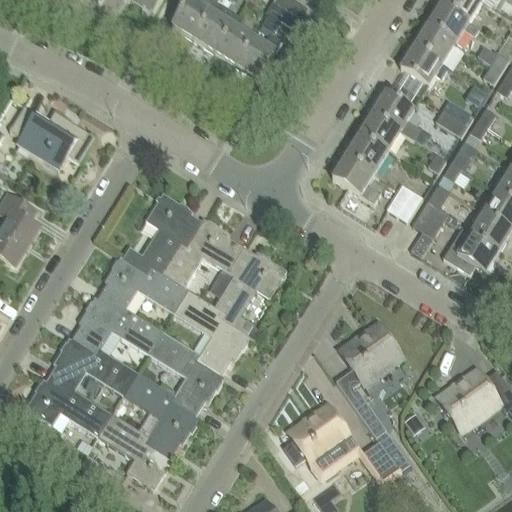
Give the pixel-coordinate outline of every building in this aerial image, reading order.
[(133,0),(130,5),(152,19),(163,0),(133,0)] [(210,16),(216,8),(219,3),(214,0),(204,0),(199,9),(189,3),(171,31),(192,44),(210,16)] [(297,21),(303,10),(286,0),(275,0),(272,5),(297,21)] [(469,27),(482,6),(472,0),(445,0),(440,9),(469,27)] [(290,30),(297,21),(272,5),(266,15),(290,30)] [(213,58),(232,30),(237,21),(216,8),(210,16),(192,44),(213,58)] [(440,9),(427,30),(455,48),(464,34),(474,40),(479,33),(469,27),(440,9)] [(235,71),(253,42),(232,30),(213,58),(235,71)] [(442,69),(455,48),(427,30),(413,51),(442,69)] [(257,85),(275,56),(281,46),(270,39),(264,49),(253,42),(235,71),(257,85)] [(448,72),(442,69),(413,51),(400,73),(429,91),(435,80),(441,84),(448,72)] [(501,76),(508,64),(498,57),(490,70),(501,76)] [(493,89),(501,76),(490,70),(482,82),(493,89)] [(506,102),(511,91),(511,87),(504,83),(496,95),(506,102)] [(385,97),(371,119),(400,136),(399,138),(412,145),(419,135),(406,127),(413,115),(385,97)] [(79,169),(95,143),(54,117),(48,126),(25,112),(30,103),(29,102),(8,136),(20,143),(16,149),(57,175),(69,156),(81,163),(78,168),(79,169)] [(466,131),(472,121),(448,105),(442,115),(466,131)] [(477,125),(487,131),(495,119),(485,113),(477,125)] [(460,141),(466,131),(442,115),(435,126),(460,141)] [(399,138),(400,136),(371,119),(358,140),(387,157),(399,138)] [(479,144),(487,131),(477,125),(469,138),(479,144)] [(373,179),(387,157),(358,140),(345,161),(373,179)] [(451,168),(461,174),(468,162),(458,156),(451,168)] [(438,177),(445,165),(435,158),(427,170),(438,177)] [(345,161),(331,183),(360,200),(359,201),(372,209),(380,198),(367,189),(373,179),(345,161)] [(453,186),(461,174),(451,168),(443,180),(453,186)] [(511,205),(511,176),(509,175),(496,196),(511,205)] [(396,220),(411,196),(401,189),(386,214),(396,220)] [(406,227),(422,202),(411,196),(396,220),(406,227)] [(511,235),(511,233),(511,205),(496,196),(483,217),(511,235)] [(0,264),(14,273),(39,232),(29,226),(36,215),(7,197),(0,208),(0,219),(5,223),(0,231),(0,264)] [(186,251),(203,225),(202,224),(199,228),(188,221),(191,217),(161,199),(145,226),(158,234),(141,261),(128,253),(122,263),(146,279),(149,272),(160,279),(180,247),(186,251)] [(422,236),(437,211),(427,205),(412,230),(422,236)] [(422,236),(432,243),(447,218),(437,211),(422,236)] [(498,256),(511,235),(483,217),(470,238),(498,256)] [(228,278),(243,255),(225,244),(228,240),(203,225),(186,251),(180,247),(160,279),(183,293),(184,292),(202,262),(228,278)] [(461,233),(442,263),(469,280),(474,271),(485,278),(498,256),(470,238),(461,233)] [(221,325),(246,340),(252,329),(239,321),(256,295),(269,303),(285,276),(255,257),(253,261),(243,255),(228,278),(233,281),(214,311),(225,319),(221,325)] [(146,279),(122,263),(119,261),(103,287),(107,290),(98,305),(120,320),(124,314),(124,315),(136,296),(173,319),(188,295),(184,292),(183,293),(160,279),(149,272),(146,279)] [(225,319),(214,311),(188,295),(173,319),(210,342),(199,360),(196,367),(222,383),(223,383),(219,380),(228,365),(233,367),(248,342),(246,340),(221,325),(225,319)] [(120,320),(98,305),(93,303),(78,328),(82,331),(72,346),(68,344),(95,361),(98,355),(99,355),(110,337),(147,360),(161,337),(124,315),(124,314),(120,320)] [(363,389),(402,362),(378,327),(338,355),(351,374),(335,386),(375,442),(385,435),(356,394),(354,395),(352,392),(360,387),(366,396),(367,395),(363,389)] [(196,367),(199,360),(161,337),(147,360),(185,383),(174,401),(170,408),(197,424),(198,424),(193,421),(203,406),(207,408),(222,383),(196,367)] [(136,378),(99,355),(98,355),(95,361),(68,344),(52,369),(56,372),(46,387),(42,385),(42,386),(69,402),(73,396),(74,396),(85,378),(122,401),(136,378)] [(511,398),(496,375),(483,384),(476,374),(436,402),(464,443),(465,443),(461,436),(499,409),(505,418),(511,412),(511,398)] [(170,408),(174,401),(136,378),(122,401),(159,424),(148,442),(144,449),(168,462),(177,447),(181,450),(197,424),(170,408)] [(111,419),(74,396),(73,396),(69,402),(42,386),(24,415),(51,432),(59,419),(96,442),(111,419)] [(293,446),(283,453),(295,470),(304,463),(316,479),(319,484),(360,456),(327,409),(287,437),(293,446)] [(409,411),(398,423),(410,433),(420,421),(409,411)] [(144,449),(148,442),(111,419),(96,442),(133,465),(125,478),(153,495),(172,465),(168,462),(144,449)] [(388,440),(377,447),(392,468),(398,476),(408,469),(403,461),(388,440)] [(76,473),(85,460),(62,446),(54,459),(76,473)] [(377,447),(360,459),(380,488),(398,476),(392,468),(377,447)] [(100,488),(105,479),(108,474),(85,460),(76,473),(100,488)]
